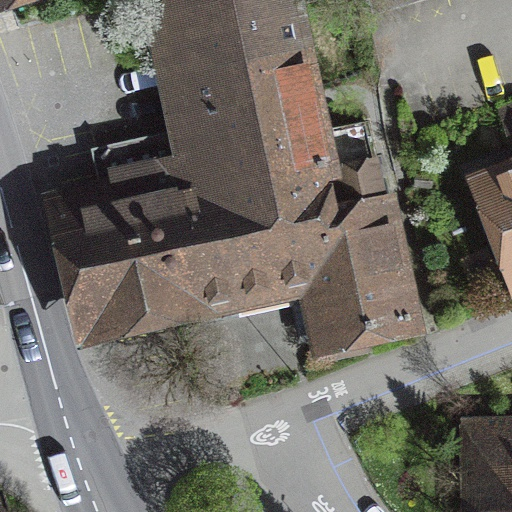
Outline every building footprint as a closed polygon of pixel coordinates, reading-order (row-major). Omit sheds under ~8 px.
[(213,182),(325,158),(291,0),(172,0),(173,3),(146,9),(157,59),(161,58),(182,149),(185,162),(207,156),(213,182)] [(367,0),(372,15),(381,12),(420,0),(367,0)] [(511,103),(501,107),(510,136),(511,135),(511,103)] [(185,162),(182,149),(170,152),(168,143),(167,142),(166,141),(165,140),(163,139),(162,139),(97,153),(106,197),(66,206),(85,294),(84,294),(91,326),(116,321),(116,319),(309,278),(323,341),(410,322),(372,148),(325,158),(213,182),(207,156),(185,162)] [(511,181),(490,190),(511,248),(511,181)] [(511,511),(511,433),(480,435),(482,511),(511,511)]
